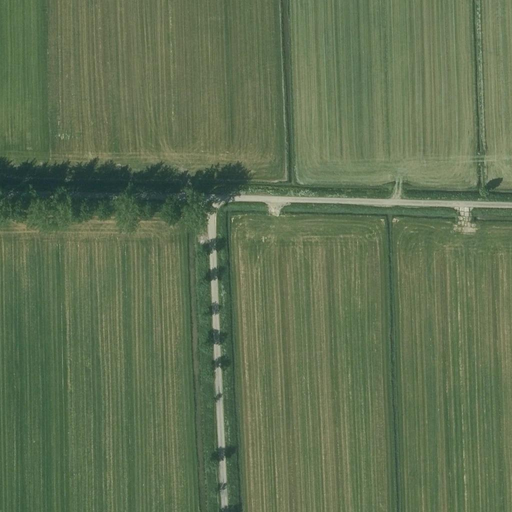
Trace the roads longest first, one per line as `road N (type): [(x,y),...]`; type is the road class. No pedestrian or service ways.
road 1 (unclassified): [(224,511),(210,197)]
road 2 (unclassified): [(511,203),(210,197)]
road 3 (unclassified): [(210,197),(0,195)]
